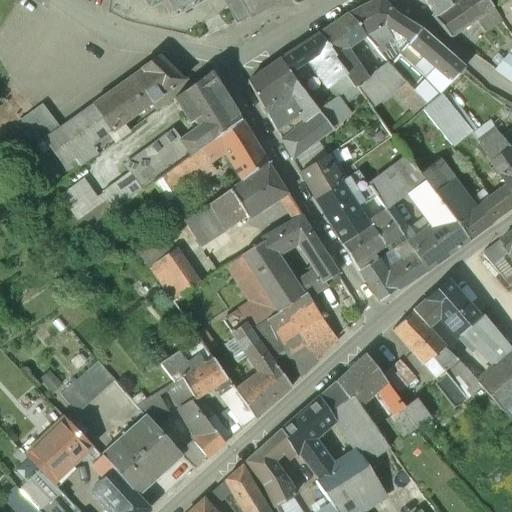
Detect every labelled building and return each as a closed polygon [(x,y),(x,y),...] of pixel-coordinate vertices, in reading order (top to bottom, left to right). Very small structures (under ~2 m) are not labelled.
[(140,0),(146,9),(161,0),(164,0),(172,11),(171,15),(173,15),(173,12),(178,9),(180,12),(182,12),(181,11),(192,5),(192,6),(194,5),(192,1),(195,0),(239,0),(249,18),(282,0),(140,0)] [(379,0),(378,0),(347,16),(364,37),(379,54),(386,50),(384,45),(392,40),(384,25),(405,38),(404,35),(411,25),(397,17),(379,0)] [(424,0),(433,18),(459,0),(424,0)] [(463,0),(459,0),(433,18),(450,38),(476,20),(463,0)] [(493,8),(487,0),(463,0),(476,20),(493,8)] [(511,0),(504,0),(493,8),(502,20),(511,34),(511,0)] [(493,8),(476,20),(485,32),(502,20),(493,8)] [(364,37),(347,16),(318,35),(334,57),(331,59),(334,63),(343,74),(354,89),(356,88),(367,80),(366,79),(346,49),(364,37)] [(464,69),(419,30),(408,44),(434,68),(425,81),(439,94),(441,93),(464,69)] [(317,35),(280,59),(290,73),(306,62),(316,74),(334,63),(331,59),(334,57),(318,35),(317,35)] [(511,52),(495,71),(511,82),(511,52)] [(421,76),(399,56),(390,67),(405,83),(410,89),(421,76)] [(158,57),(141,69),(142,70),(93,104),(113,131),(169,91),(174,99),(190,87),(158,57)] [(290,73),(280,59),(248,82),(263,109),(297,84),(290,73)] [(334,63),(316,74),(327,87),(343,74),(334,63)] [(390,67),(387,64),(373,74),(390,94),(394,91),(405,83),(390,67)] [(190,87),(174,99),(192,127),(197,124),(199,128),(191,134),(200,148),(201,149),(215,139),(241,121),(219,86),(219,85),(211,73),(190,87)] [(373,74),(366,79),(367,80),(356,88),(371,108),(390,94),(373,74)] [(410,89),(405,83),(394,91),(414,114),(421,108),(425,105),(410,89)] [(297,84),(263,109),(275,130),(313,104),(302,91),(297,84)] [(471,133),(441,93),(439,94),(425,105),(421,108),(451,146),(463,139),(471,133)] [(351,114),(338,97),(318,111),(332,129),(351,114)] [(60,128),(43,139),(63,166),(74,159),(91,147),(111,132),(113,131),(93,104),(60,128)] [(42,105),(21,120),(37,144),(43,139),(60,128),(42,105)] [(318,111),(280,139),(292,160),(332,129),(318,111)] [(268,164),(241,121),(215,139),(223,151),(242,182),(268,164)] [(174,130),(124,166),(130,174),(142,191),(153,182),(200,148),(191,134),(181,141),(174,130)] [(511,147),(498,131),(480,143),(478,144),(486,154),(492,162),(511,147)] [(111,132),(91,147),(97,155),(118,140),(111,132)] [(480,143),(471,133),(463,139),(466,143),(463,145),(476,162),(486,154),(478,144),(480,143)] [(223,151),(215,139),(201,149),(209,162),(223,151)] [(91,147),(74,159),(80,167),(97,155),(91,147)] [(200,148),(153,182),(165,199),(211,165),(209,162),(201,149),(200,148)] [(342,182),(328,157),(300,174),(324,215),(351,198),(342,182)] [(407,159),(368,187),(375,198),(379,203),(384,211),(410,193),(424,183),(418,174),(409,162),(407,159)] [(452,184),(436,162),(418,174),(424,183),(434,196),(452,184)] [(285,193),(269,166),(231,193),(246,215),(248,218),(285,193)] [(358,172),(342,182),(351,198),(356,194),(368,187),(358,172)] [(130,174),(103,193),(114,209),(120,206),(142,191),(130,174)] [(100,205),(83,180),(61,195),(79,220),(100,205)] [(165,199),(153,182),(142,191),(120,206),(130,220),(148,246),(163,236),(182,223),(174,212),(165,199)] [(434,196),(424,183),(410,193),(427,215),(441,206),(434,196)] [(511,183),(492,198),(504,215),(511,209),(511,183)] [(492,198),(473,211),(452,184),(434,196),(441,206),(448,215),(467,242),(504,215),(492,198)] [(375,198),(368,187),(356,194),(361,203),(363,205),(371,201),(375,198)] [(209,205),(224,230),(246,215),(231,193),(229,191),(209,205)] [(351,198),(324,215),(342,245),(369,226),(357,207),(361,203),(356,194),(351,198)] [(204,197),(188,207),(194,215),(209,205),(204,197)] [(188,207),(186,204),(174,212),(182,223),(184,222),(194,215),(188,207)] [(194,215),(184,222),(201,248),(224,230),(209,205),(194,215)] [(130,220),(120,206),(114,209),(113,210),(123,225),(130,220)] [(441,206),(427,215),(434,225),(448,215),(441,206)] [(376,219),(370,226),(385,245),(390,241),(400,234),(386,213),(376,219)] [(434,225),(407,244),(414,254),(426,271),(467,242),(448,215),(434,225)] [(326,257),(301,217),(265,239),(267,241),(264,243),(273,255),(298,240),(312,263),(313,264),(326,257)] [(369,226),(342,245),(354,265),(385,245),(370,226),(369,226)] [(117,268),(86,229),(66,243),(82,265),(96,282),(117,268)] [(511,232),(499,241),(511,258),(511,232)] [(400,234),(390,241),(391,243),(390,244),(393,249),(395,249),(406,242),(400,234)] [(198,285),(163,236),(148,246),(139,253),(174,303),(198,285)] [(407,244),(406,242),(395,249),(403,261),(414,254),(407,244)] [(264,243),(241,258),(277,313),(300,299),(292,286),(273,255),(264,243)] [(499,253),(494,246),(483,254),(489,262),(499,253)] [(393,249),(376,260),(384,273),(398,264),(403,261),(395,249),(393,249)] [(426,271),(414,254),(403,261),(398,264),(411,282),(426,271)] [(326,257),(313,264),(316,271),(324,283),(337,275),(326,257)] [(277,313),(241,258),(229,265),(253,301),(240,311),(253,330),(267,321),(277,313)] [(411,282),(398,264),(384,273),(376,260),(358,271),(379,302),(411,282)] [(96,282),(82,265),(61,281),(74,298),(96,282)] [(511,267),(501,276),(510,287),(511,285),(511,267)] [(311,274),(292,286),(300,299),(306,295),(324,283),(316,271),(311,274)] [(451,279),(414,313),(429,329),(438,320),(456,339),(461,335),(483,314),(451,279)] [(347,291),(332,305),(341,319),(355,306),(354,302),(347,291)] [(277,313),(267,321),(282,344),(322,318),(306,295),(300,299),(277,313)] [(277,368),(239,312),(225,322),(262,375),(237,393),(255,419),(291,388),(278,368),(277,368)] [(412,313),(392,332),(423,366),(433,359),(445,373),(459,361),(444,348),(412,313)] [(475,377),(477,383),(482,389),(502,411),(511,402),(511,351),(484,314),(483,314),(461,335),(489,363),(475,377)] [(282,344),(268,353),(278,368),(291,388),(338,341),(322,318),(282,344)] [(282,344),(267,321),(253,330),(268,353),(282,344)] [(217,347),(206,332),(198,338),(208,352),(217,347)] [(204,365),(199,357),(187,364),(179,353),(159,365),(173,383),(182,378),(195,400),(198,398),(216,386),(227,400),(225,401),(245,427),(255,419),(237,393),(213,359),(204,365)] [(385,382),(365,356),(336,383),(346,398),(351,394),(359,406),(376,393),(393,417),(405,407),(404,406),(390,388),(385,382)] [(98,361),(61,394),(78,414),(115,381),(98,361)] [(475,377),(459,361),(445,373),(448,377),(436,384),(455,409),(482,389),(477,383),(475,377)] [(403,367),(385,382),(390,388),(391,387),(399,398),(417,384),(403,367)] [(195,400),(182,378),(173,383),(168,387),(181,407),(192,402),(195,400)] [(336,383),(319,398),(332,417),(331,418),(349,444),(351,443),(359,456),(384,440),(359,406),(351,394),(346,398),(336,383)] [(155,394),(137,405),(145,415),(163,405),(155,394)] [(214,417),(198,398),(195,400),(192,402),(207,422),(214,417)] [(319,398),(281,432),(296,454),(299,452),(310,468),(313,472),(327,461),(329,460),(314,439),(320,434),(316,430),(331,418),(332,417),(319,398)] [(405,408),(403,410),(417,429),(432,419),(417,400),(405,408)] [(192,402),(181,407),(181,416),(196,440),(178,453),(182,457),(195,469),(225,444),(224,443),(207,422),(192,402)] [(511,402),(502,411),(511,422),(511,402)] [(163,405),(145,415),(146,417),(154,425),(158,422),(170,416),(163,405)] [(417,429),(403,410),(405,408),(405,407),(393,417),(387,421),(401,440),(417,429)] [(146,417),(103,456),(139,495),(182,457),(178,453),(157,428),(154,425),(146,417)] [(230,437),(214,417),(207,422),(224,443),(230,437)] [(91,446),(66,419),(65,418),(25,457),(39,471),(57,489),(76,471),(71,466),(91,446)] [(281,432),(261,450),(272,463),(283,454),(288,460),(296,454),(281,432)] [(272,463),(261,450),(247,463),(264,486),(276,508),(294,494),(290,488),(291,487),(272,463)] [(147,511),(148,511),(116,473),(116,472),(96,452),(87,460),(101,474),(106,475),(107,474),(111,477),(95,493),(112,511),(147,511)] [(319,480),(316,482),(322,491),(333,507),(377,480),(366,464),(365,464),(359,456),(334,471),(319,480)] [(327,461),(313,472),(319,480),(334,471),(327,461)] [(268,511),(242,467),(226,481),(244,511),(268,511)] [(57,489),(39,471),(31,478),(53,501),(61,493),(57,489)] [(316,482),(310,473),(309,474),(307,475),(311,481),(303,485),(306,489),(311,499),(322,491),(316,482)] [(377,480),(333,507),(336,511),(365,511),(363,509),(386,495),(377,480)] [(324,511),(333,507),(322,491),(311,499),(306,489),(294,494),(276,508),(277,511),(324,511)] [(32,511),(37,508),(20,490),(7,502),(16,511),(32,511)] [(213,511),(204,500),(190,511),(213,511)]
